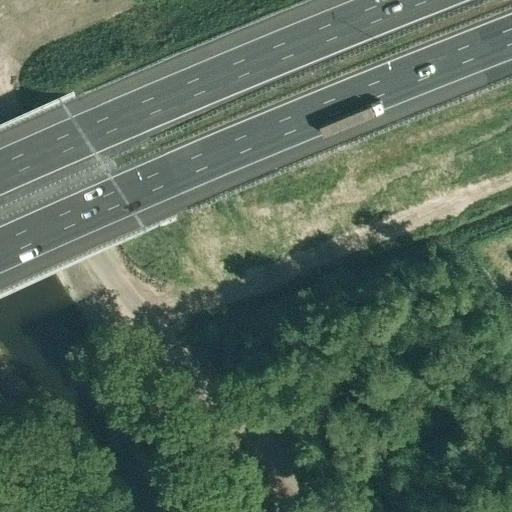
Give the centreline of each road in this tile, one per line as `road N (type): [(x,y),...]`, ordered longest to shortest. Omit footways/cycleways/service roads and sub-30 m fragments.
road 1 (motorway): [(0,250),(511,37)]
road 2 (unclassified): [(326,511),(113,280),(0,104)]
road 3 (motorway): [(411,0),(0,171)]
